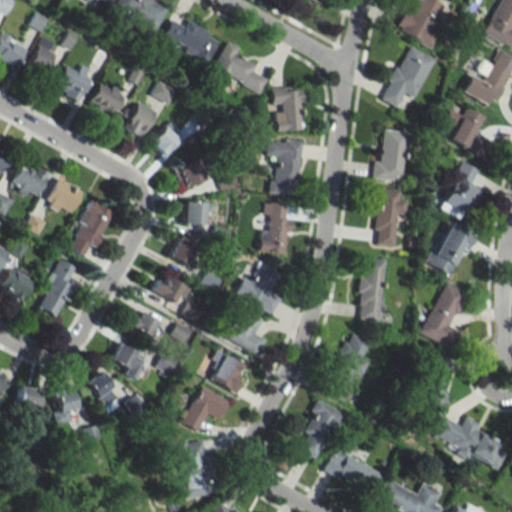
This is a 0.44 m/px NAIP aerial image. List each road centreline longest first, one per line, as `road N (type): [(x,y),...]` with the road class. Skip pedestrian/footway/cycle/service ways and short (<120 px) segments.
road 1 (residential): [(313,511),(263,484),(247,448),(312,301),(345,68)]
road 2 (residential): [(511,371),(499,288),(511,200),(348,47),(345,68)]
road 3 (residential): [(0,330),(55,353),(77,336),(110,281),(139,199),(132,179),(114,166),(0,105)]
road 4 (residential): [(345,68),(221,0)]
